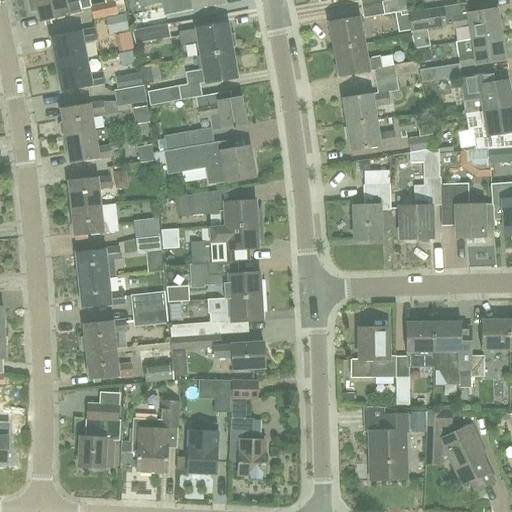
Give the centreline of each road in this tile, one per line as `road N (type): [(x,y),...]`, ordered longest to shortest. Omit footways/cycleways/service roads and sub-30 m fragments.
road 1 (residential): [(39,511),(34,262),(0,31)]
road 2 (residential): [(316,291),(275,0)]
road 3 (residential): [(319,511),(316,291)]
road 4 (residential): [(316,291),(511,284)]
